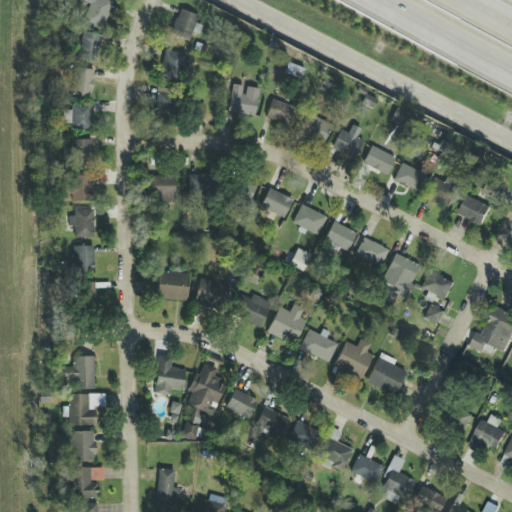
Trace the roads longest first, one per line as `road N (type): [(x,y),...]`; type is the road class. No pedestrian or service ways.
road 1 (residential): [(148,0),(120,113),(131,511)]
road 2 (residential): [(511,493),(209,340),(126,332)]
road 3 (residential): [(511,273),(240,145),(122,144)]
road 4 (primary): [(237,0),(511,143)]
road 5 (residential): [(511,228),(406,438)]
road 6 (motorway): [(401,0),(511,58)]
